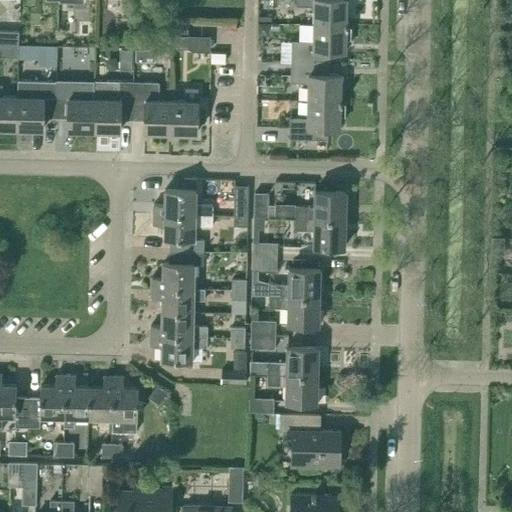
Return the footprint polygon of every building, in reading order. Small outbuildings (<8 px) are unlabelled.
[(297,0),(297,6),(314,6),(313,24),(346,24),(347,0),(297,0)] [(178,22),(177,34),(187,35),(188,22),(178,22)] [(258,23),(258,35),(269,35),(269,23),(258,23)] [(346,50),(346,24),(313,24),(313,41),(292,40),(292,41),(292,60),(327,62),(328,50),(346,50)] [(0,30),(0,42),(18,43),(19,31),(0,30)] [(188,48),(188,36),(163,35),(163,48),(188,48)] [(0,55),(18,56),(18,43),(0,42),(0,55)] [(38,58),(38,64),(57,64),(57,45),(38,45),(38,58)] [(226,53),(212,52),(211,62),(225,63),(226,53)] [(327,62),(292,60),(292,62),(291,83),(308,83),(308,99),(341,100),(341,75),(327,74),(327,62)] [(18,96),(17,96),(16,129),(44,129),(44,117),(56,118),(56,92),(57,92),(57,81),(18,80),(18,96)] [(134,81),(95,80),(95,99),(94,130),(121,131),(121,120),(133,120),(134,94),(134,81)] [(145,132),(170,133),(171,99),(158,99),(158,82),(134,81),(134,94),(133,120),(146,120),(145,132)] [(0,128),(16,129),(17,96),(3,95),(3,85),(0,85),(0,128)] [(170,133),(197,133),(198,100),(198,88),(186,88),(186,100),(171,99),(170,133)] [(68,130),(94,130),(95,99),(69,98),(69,92),(57,92),(56,92),(56,118),(68,118),(68,130)] [(340,127),(341,100),(308,99),(307,118),(290,117),(290,139),(328,140),(329,127),(340,127)] [(234,185),(234,215),(248,216),(248,205),(248,185),(234,185)] [(154,203),(153,213),(213,215),(214,204),(196,203),(196,190),(165,189),(165,204),(154,203)] [(295,217),(346,219),(346,191),(314,191),(314,207),(295,206),(295,217)] [(254,192),(254,199),(254,212),(254,216),(267,217),(268,193),(254,192)] [(204,251),(204,239),(195,239),(196,226),(213,226),(213,215),(153,213),(153,223),(164,223),(164,239),(170,239),(170,250),(204,251)] [(247,225),(248,216),(234,215),(234,225),(247,225)] [(313,246),(345,247),(346,219),(295,217),(294,229),(313,230),(313,246)] [(253,242),(253,256),(277,256),(277,242),(253,242)] [(152,278),(152,286),(194,287),(195,264),(204,265),(204,251),(170,250),(170,263),(164,263),(163,278),(152,278)] [(276,270),(277,256),(253,256),(252,269),(276,270)] [(269,295),(320,296),(320,269),(289,268),(288,283),(269,283),(269,295)] [(232,279),(232,288),(246,289),(246,279),(232,279)] [(194,290),(194,287),(152,286),(152,297),(163,297),(162,311),(194,312),(194,301),(205,302),(206,290),(194,290)] [(246,299),(246,289),(232,288),(232,298),(246,299)] [(319,324),(320,296),(269,295),(269,307),(288,308),(287,323),(319,324)] [(194,325),(194,312),(162,311),(162,326),(151,325),(151,335),(208,336),(208,325),(194,325)] [(251,319),(250,334),(275,334),(276,320),(251,319)] [(231,326),(231,336),(245,337),(245,327),(231,326)] [(275,348),(275,334),(250,334),(250,347),(275,348)] [(151,345),(162,346),(161,360),(193,361),(193,347),(208,347),(208,336),(151,335),(151,345)] [(244,346),(245,337),(231,336),(230,346),(244,346)] [(267,373),(318,374),(318,347),(287,347),(286,363),(268,362),(267,373)] [(222,382),(246,383),(246,371),(222,370),(222,382)] [(2,373),(0,373),(0,430),(2,431),(2,416),(15,416),(15,426),(26,426),(28,397),(16,396),(16,384),(2,384),(2,373)] [(317,403),(318,374),(267,373),(267,385),(286,386),(286,402),(317,403)] [(40,397),(28,397),(26,426),(40,427),(40,417),(64,417),(65,375),(56,374),(55,386),(41,385),(40,397)] [(65,375),(64,417),(64,427),(74,427),(74,417),(88,417),(89,387),(75,386),(75,375),(65,375)] [(103,387),(89,387),(88,417),(112,418),(113,375),(103,375),(103,387)] [(123,387),(124,376),(113,375),(112,418),(137,419),(138,387),(123,387)] [(157,384),(149,396),(159,403),(167,392),(157,384)] [(249,397),(249,411),(273,412),(274,397),(249,397)] [(292,465),(340,466),(340,430),(320,429),(320,413),(280,413),(279,429),(286,429),(286,436),(292,436),(292,465)] [(53,455),(63,455),(63,442),(54,441),(53,455)] [(74,442),(63,442),(63,455),(73,455),(74,442)] [(102,456),(111,456),(111,443),(102,443),(102,456)] [(122,443),(111,443),(111,456),(121,457),(122,443)] [(8,485),(22,485),(22,462),(8,461),(8,485)] [(36,462),(22,462),(22,485),(22,505),(35,505),(36,485),(36,462)] [(88,463),(87,493),(101,493),(102,464),(88,463)] [(228,501),(242,501),(243,466),(229,465),(228,501)] [(173,480),(173,468),(164,468),(164,480),(173,480)] [(118,492),(117,511),(172,511),(173,487),(135,486),(135,492),(118,492)] [(332,511),(332,510),(338,510),(339,494),(290,493),(290,511),(332,511)] [(61,511),(62,500),(51,500),(50,511),(61,511)] [(62,500),(61,511),(74,511),(75,501),(62,500)]
